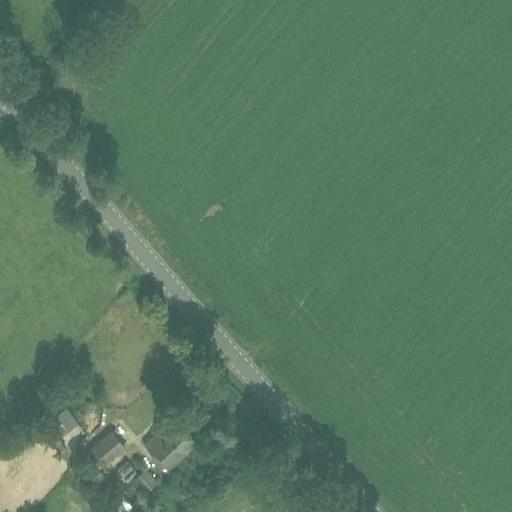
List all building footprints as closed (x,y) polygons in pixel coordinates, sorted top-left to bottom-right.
[(69,429),(79,422),(67,407),(57,414),(69,429)] [(169,471),(198,443),(173,417),(144,445),(169,471)] [(102,468),(126,448),(112,430),(87,451),(89,454),(83,459),(93,471),(86,476),(95,486),(105,478),(98,469),(100,467),(102,468)] [(60,454),(66,450),(59,441),(53,446),(60,454)] [(129,481),(141,495),(130,504),(116,487),(110,493),(116,500),(113,503),(106,509),(103,511),(135,511),(136,511),(141,511),(150,505),(141,495),(156,482),(144,468),(129,481)]
